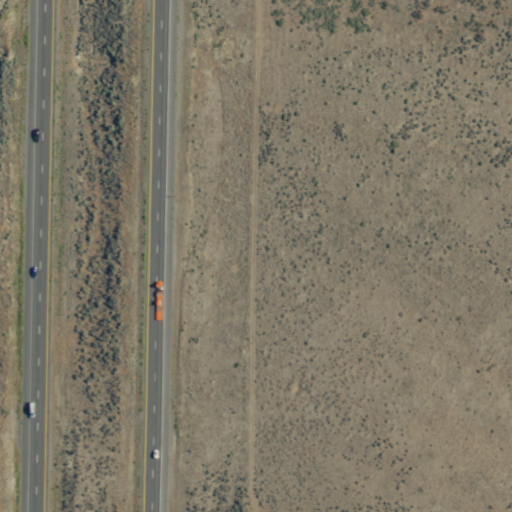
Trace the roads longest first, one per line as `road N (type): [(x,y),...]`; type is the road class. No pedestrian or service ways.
road 1 (trunk): [(148,511),(161,0)]
road 2 (trunk): [(47,0),(38,511)]
road 3 (track): [(250,511),(252,0)]
